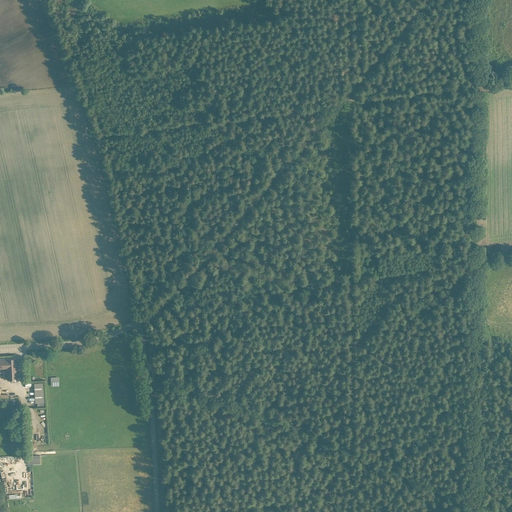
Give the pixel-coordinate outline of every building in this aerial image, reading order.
[(17,357),(0,357),(0,366),(8,366),(8,377),(18,377),(17,357)] [(54,386),(62,386),(62,376),(54,376),(54,386)] [(47,383),(38,383),(39,406),(48,406),(47,383)] [(9,471),(9,465),(15,465),(14,455),(1,456),(2,471),(9,471)] [(31,456),(31,464),(44,464),(43,456),(31,456)]
